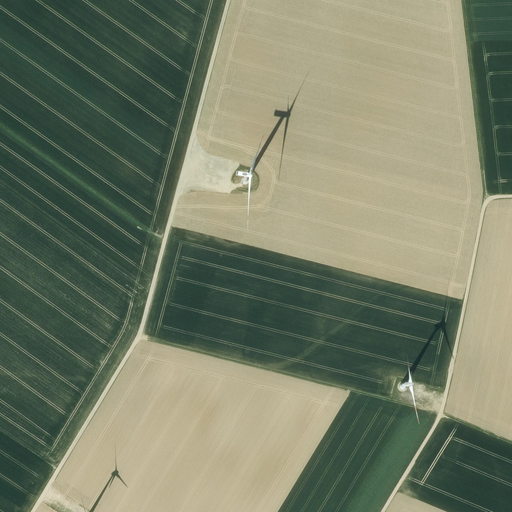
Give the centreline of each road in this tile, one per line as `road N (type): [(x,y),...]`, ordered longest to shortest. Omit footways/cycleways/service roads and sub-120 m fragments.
road 1 (track): [(33,511),(141,334),(229,0)]
road 2 (track): [(463,0),(485,194),(441,413),(382,511)]
road 3 (track): [(441,413),(141,334)]
